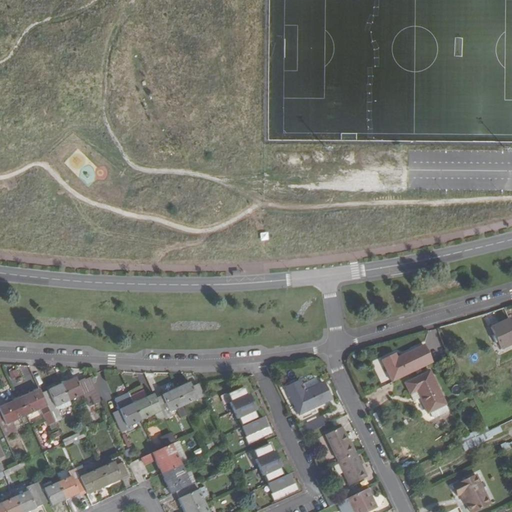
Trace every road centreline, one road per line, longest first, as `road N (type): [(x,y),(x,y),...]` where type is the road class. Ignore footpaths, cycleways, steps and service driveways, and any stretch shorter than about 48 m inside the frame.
road 1 (tertiary): [(327,277),(165,284),(0,271)]
road 2 (tertiary): [(0,356),(256,358)]
road 3 (tertiary): [(511,239),(327,277)]
road 4 (residential): [(277,511),(312,494),(256,358)]
road 5 (tertiary): [(336,345),(511,296)]
road 6 (residential): [(405,511),(337,369),(336,345)]
